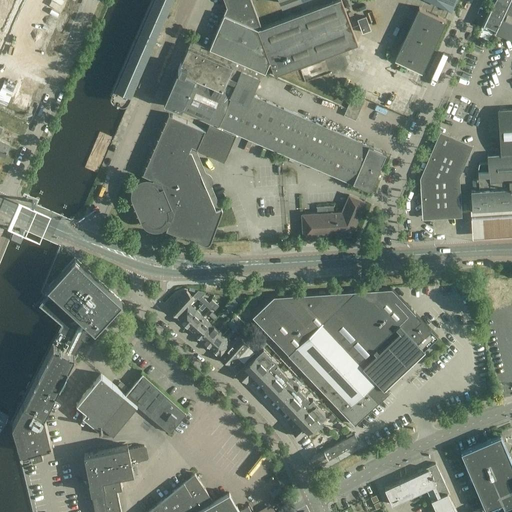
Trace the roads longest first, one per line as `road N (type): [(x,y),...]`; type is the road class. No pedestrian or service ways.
road 1 (unclassified): [(138,261),(135,290),(271,421),(316,500)]
road 2 (unclassified): [(392,255),(394,183),(478,0)]
road 3 (unclassified): [(86,240),(189,0)]
road 4 (secondary): [(138,261),(197,268),(392,255)]
road 5 (unclassified): [(3,204),(93,0)]
road 6 (unclassified): [(316,500),(511,409)]
road 7 (unknown): [(127,320),(135,342),(173,381),(217,396),(189,438)]
road 8 (unknown): [(440,81),(485,101),(466,224)]
road 9 (unknown): [(68,440),(66,403),(127,320)]
road 10 (secondary): [(392,255),(511,251)]
